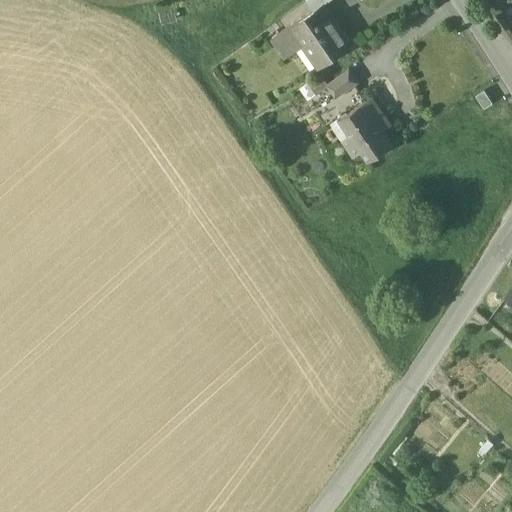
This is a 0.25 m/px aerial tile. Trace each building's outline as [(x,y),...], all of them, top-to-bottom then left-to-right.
[(308,0),(307,1),(313,11),(323,4),(324,5),(331,0),(308,0)] [(313,11),(287,29),(298,46),(305,41),(321,64),(319,65),(320,67),(351,45),(324,5),(323,4),(313,11)] [(287,29),(273,39),(284,56),(298,46),(287,29)] [(350,69),(327,85),(335,96),(336,97),(358,82),(350,69)] [(329,88),(313,98),(318,106),(335,96),(329,88)] [(485,108),(494,102),(485,89),(477,95),(485,108)] [(372,96),(339,120),(350,135),(361,152),(368,162),(394,145),(384,130),(385,130),(380,123),(387,118),(372,96)] [(361,152),(350,135),(343,140),(354,157),(361,152)]
